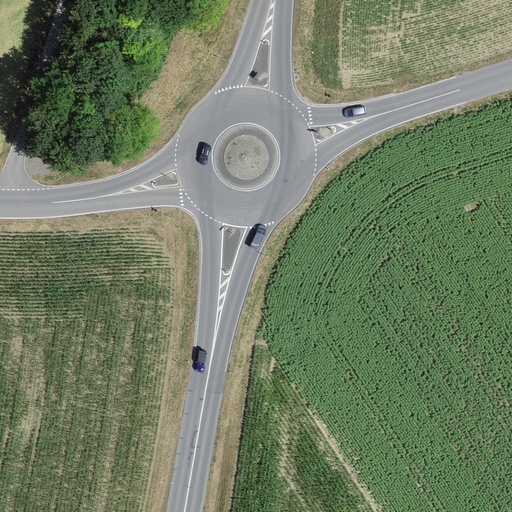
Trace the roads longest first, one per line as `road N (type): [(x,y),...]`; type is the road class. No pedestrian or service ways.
road 1 (secondary): [(239,216),(188,511)]
road 2 (tertiary): [(511,73),(298,144)]
road 3 (unclassified): [(64,0),(0,208)]
road 4 (tertiary): [(192,176),(78,211),(0,211)]
